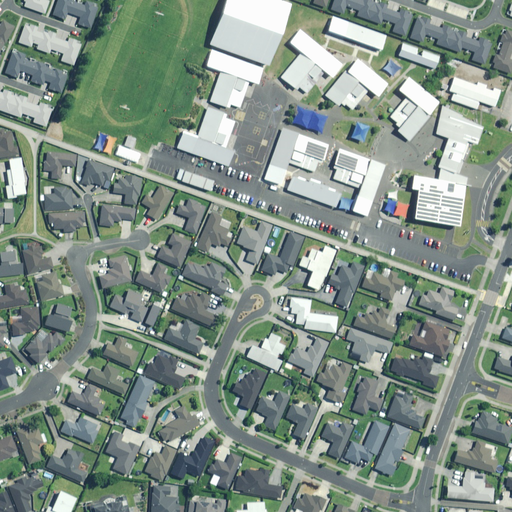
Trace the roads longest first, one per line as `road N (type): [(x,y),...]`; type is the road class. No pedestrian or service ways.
road 1 (residential): [(421,504),(370,493),(223,423),(210,385),(230,330)]
road 2 (residential): [(0,408),(44,387),(85,343),(91,307),(74,259),(134,240)]
road 3 (residential): [(462,376),(511,239)]
road 4 (residential): [(421,504),(462,376)]
